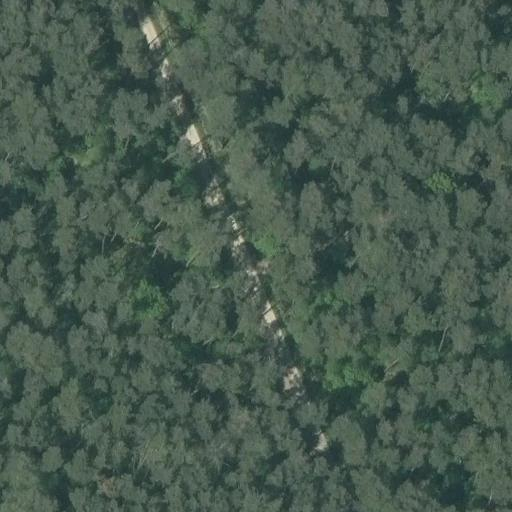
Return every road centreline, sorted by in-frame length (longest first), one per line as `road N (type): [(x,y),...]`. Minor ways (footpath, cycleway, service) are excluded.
road 1 (unknown): [(103,0),(310,511)]
road 2 (track): [(122,0),(244,287)]
road 3 (track): [(244,287),(511,176)]
road 4 (track): [(0,384),(244,287)]
road 5 (track): [(244,287),(335,511)]
